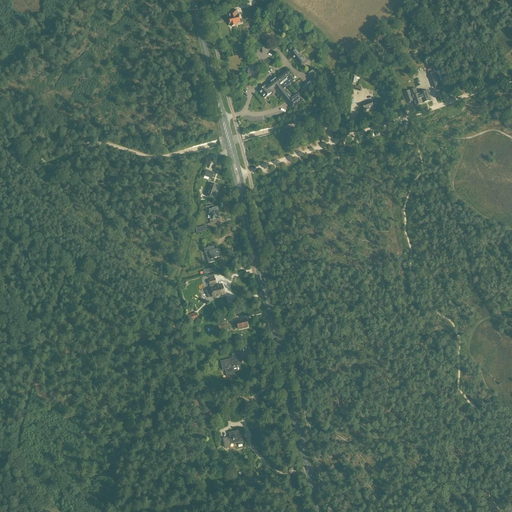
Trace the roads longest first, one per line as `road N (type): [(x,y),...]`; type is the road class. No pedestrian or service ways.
road 1 (primary): [(317,511),(192,0)]
road 2 (track): [(208,157),(191,183),(192,226),(112,499),(101,501),(4,452)]
road 3 (unknown): [(511,453),(496,457),(482,449),(424,370),(390,197),(340,161)]
road 4 (track): [(164,322),(0,219)]
road 5 (track): [(237,175),(409,116)]
road 6 (unknown): [(422,0),(325,91),(315,119)]
